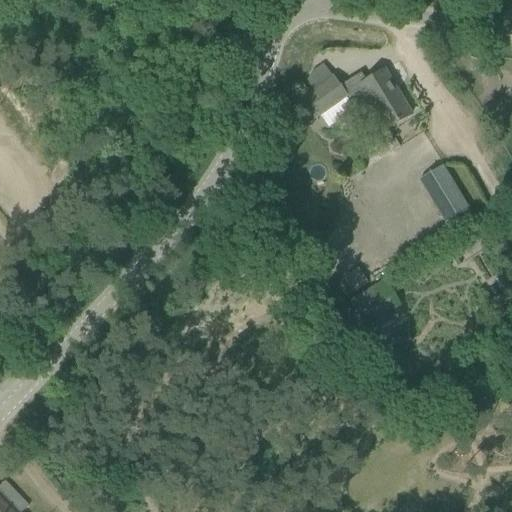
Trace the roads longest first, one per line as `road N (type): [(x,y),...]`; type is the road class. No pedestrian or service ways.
road 1 (unclassified): [(0,407),(128,282),(201,192),(251,108),(278,0)]
road 2 (track): [(511,237),(399,13)]
road 3 (unclassified): [(511,27),(313,0)]
